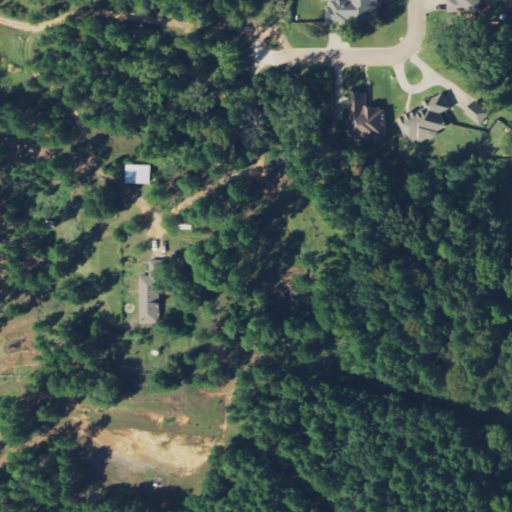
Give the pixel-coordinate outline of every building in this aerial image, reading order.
[(381,21),(381,0),(327,0),(327,22),(381,21)] [(448,0),(448,11),(482,11),(482,0),(448,0)] [(369,92),(350,92),(350,138),(385,138),(385,109),(369,109),(369,92)] [(443,113),(451,111),(448,99),(398,114),(408,145),(449,132),(443,113)] [(483,126),(492,113),(475,101),(466,114),(483,126)] [(152,185),(153,166),(128,166),(128,185),(152,185)] [(142,277),(141,325),(161,325),(162,294),(165,295),(166,262),(152,262),(151,277),(142,277)]
